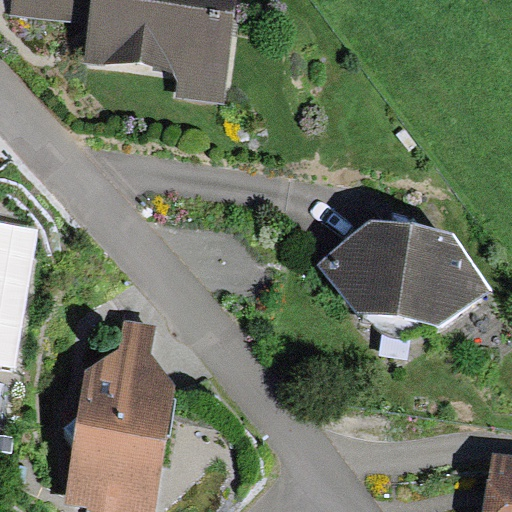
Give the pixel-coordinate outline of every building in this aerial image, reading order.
[(236,0),(15,0),(13,16),(95,26),(90,65),(226,83),(236,0)] [(0,366),(15,369),(38,199),(0,173),(0,366)] [(455,245),(373,228),(316,274),(355,317),(437,334),(490,296),(455,245)] [(123,361),(80,386),(62,511),(163,511),(181,386),(155,364),(159,330),(128,325),(123,361)] [(511,511),(511,468),(493,466),(486,511),(511,511)]
